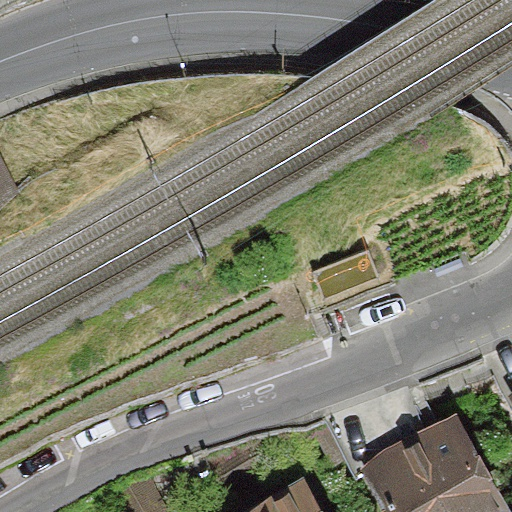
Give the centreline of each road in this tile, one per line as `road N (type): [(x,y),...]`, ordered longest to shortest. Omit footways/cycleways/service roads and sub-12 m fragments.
road 1 (residential): [(511,294),(57,489),(20,511)]
road 2 (secondary): [(511,54),(371,18),(188,10),(63,37),(0,62)]
